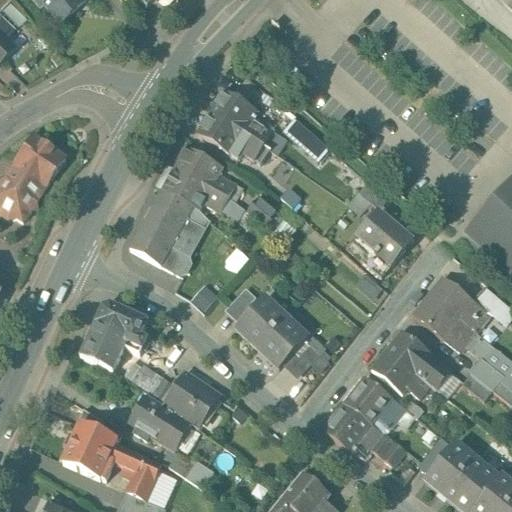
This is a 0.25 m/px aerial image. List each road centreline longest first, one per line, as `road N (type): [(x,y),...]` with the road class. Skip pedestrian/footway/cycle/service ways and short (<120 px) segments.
road 1 (residential): [(300,438),(157,307),(68,263)]
road 2 (residential): [(300,438),(437,255)]
road 3 (secondary): [(68,263),(167,85)]
road 4 (residential): [(167,85),(121,74),(6,116)]
road 5 (secondary): [(0,407),(68,263)]
road 6 (residential): [(405,511),(300,438)]
